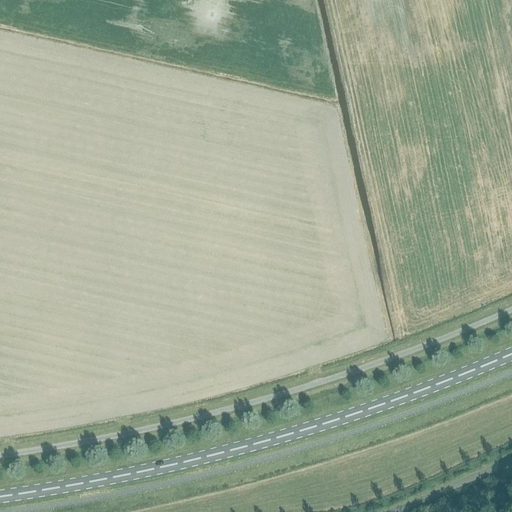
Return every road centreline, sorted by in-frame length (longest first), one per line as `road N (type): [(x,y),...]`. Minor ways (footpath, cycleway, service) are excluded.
road 1 (unclassified): [(0,455),(260,400),(511,310)]
road 2 (secondary): [(0,495),(288,435),(511,354)]
road 3 (unclassified): [(392,511),(511,460)]
